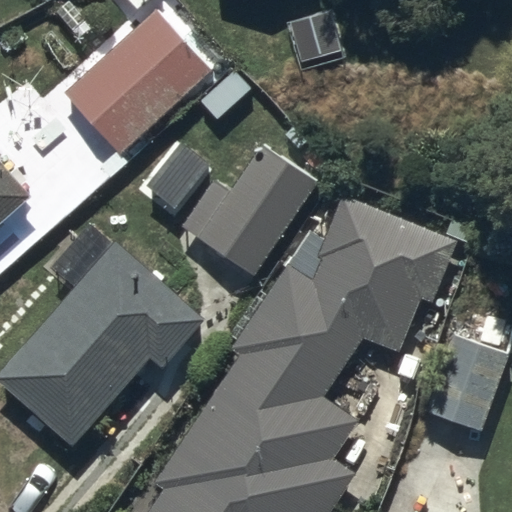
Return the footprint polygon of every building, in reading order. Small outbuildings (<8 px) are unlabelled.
[(131,0),(139,9),(148,0),(131,0)] [(158,7),(67,91),(123,152),(215,68),(158,7)] [(254,87),(236,68),(202,100),(220,118),(254,87)] [(184,225),(257,275),(320,181),(263,143),(232,189),(216,177),(184,225)] [(148,185),(178,207),(208,167),(178,144),(148,185)] [(0,226),(36,194),(26,183),(32,178),(20,165),(14,170),(0,153),(0,226)] [(148,511),(333,511),(359,473),(337,458),(362,420),(327,396),(367,338),(402,351),(423,297),(435,302),(460,240),(345,193),(326,239),(313,230),(233,347),(240,353),(156,481),(165,487),(148,511)] [(0,373),(0,378),(77,445),(154,357),(166,368),(210,318),(119,238),(116,241),(93,221),(54,264),(78,285),(0,373)] [(0,320),(33,291),(13,269),(0,280),(0,320)] [(428,410),(484,430),(511,355),(511,354),(456,333),(428,410)]
